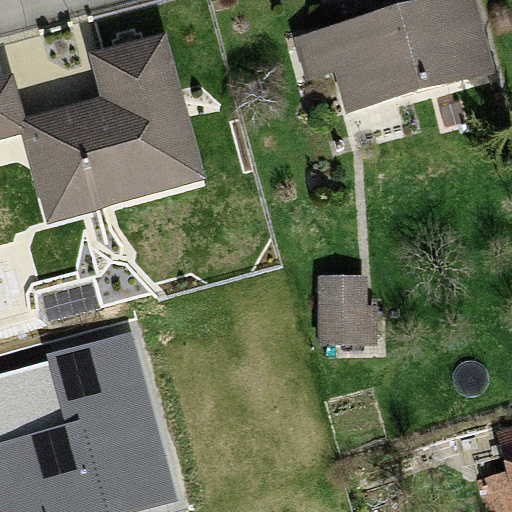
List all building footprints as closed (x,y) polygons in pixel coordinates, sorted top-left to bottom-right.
[(462,10),(292,49),(301,86),(333,78),(343,120),(480,88),(462,10)] [(97,113),(17,132),(19,141),(39,226),(191,190),(157,47),(86,64),(97,113)] [(0,145),(19,141),(17,132),(6,89),(0,90),(0,145)] [(356,287),(316,288),(316,312),(357,312),(356,287)] [(0,511),(119,511),(173,498),(128,336),(51,358),(70,427),(0,445),(0,511)] [(511,440),(499,445),(511,488),(511,440)]
